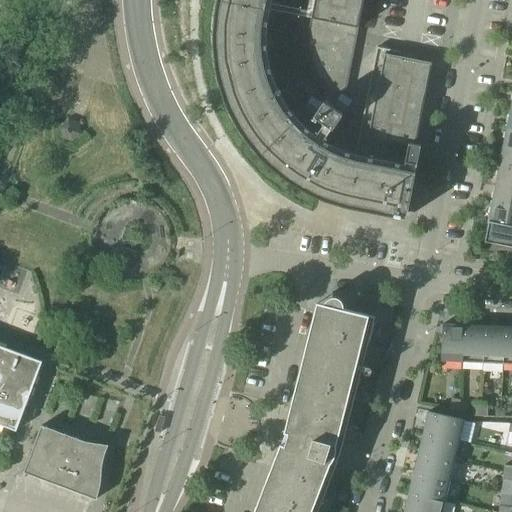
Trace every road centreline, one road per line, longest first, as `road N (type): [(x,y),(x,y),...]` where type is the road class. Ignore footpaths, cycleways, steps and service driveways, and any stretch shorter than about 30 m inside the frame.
road 1 (residential): [(419,282),(475,0)]
road 2 (tertiary): [(227,259),(220,200),(147,75),(135,0)]
road 3 (tertiary): [(155,511),(227,259)]
road 4 (residential): [(363,511),(419,282)]
road 5 (residential): [(227,259),(419,282)]
